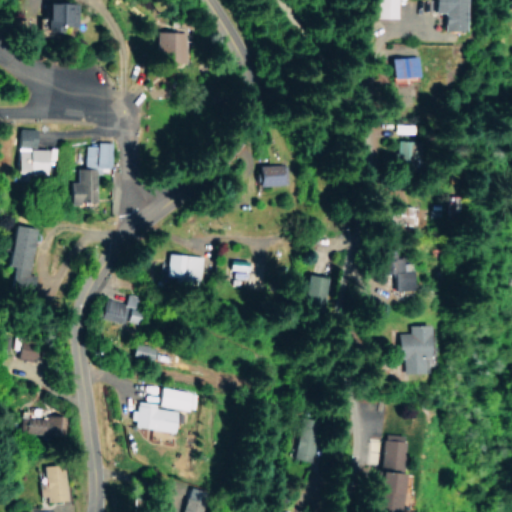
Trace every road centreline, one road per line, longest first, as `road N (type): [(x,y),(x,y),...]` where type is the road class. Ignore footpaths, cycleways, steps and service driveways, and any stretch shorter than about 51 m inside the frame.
road 1 (residential): [(337,511),(352,429),(345,372),(366,154),(332,70),(282,0)]
road 2 (tertiary): [(90,511),(77,296),(95,264),(142,222)]
road 3 (tertiary): [(142,222),(223,155),(242,133),(252,101),(243,60),(202,0)]
road 4 (residential): [(142,222),(120,118),(43,81)]
